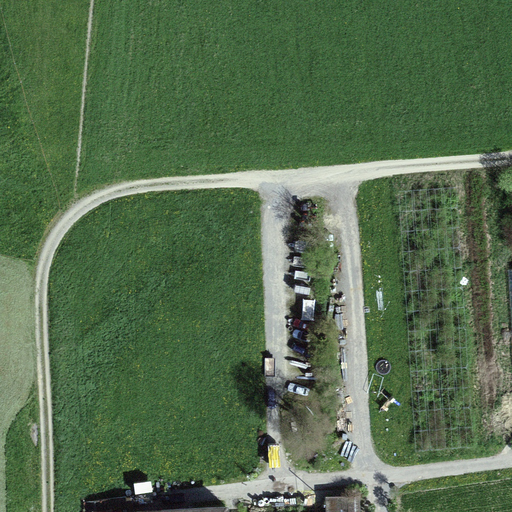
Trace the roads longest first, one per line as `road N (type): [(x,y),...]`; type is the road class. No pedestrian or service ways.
road 1 (track): [(511,161),(157,182),(119,189),(74,212),(57,230),(42,278),(47,511)]
road 2 (track): [(272,177),(280,486)]
road 3 (track): [(368,479),(345,172)]
